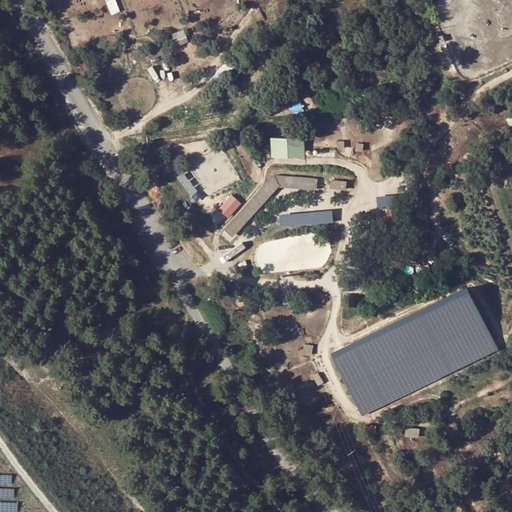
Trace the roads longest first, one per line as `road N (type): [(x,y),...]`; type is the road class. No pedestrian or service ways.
road 1 (unclassified): [(16,0),(183,291)]
road 2 (track): [(183,291),(286,474),(318,511)]
